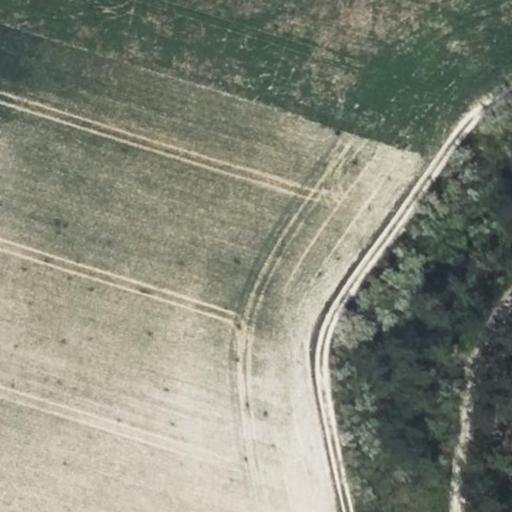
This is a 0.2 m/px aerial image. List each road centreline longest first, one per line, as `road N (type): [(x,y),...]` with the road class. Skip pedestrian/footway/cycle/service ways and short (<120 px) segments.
road 1 (track): [(347,511),(322,383),(323,341),(456,136),(511,96)]
road 2 (track): [(511,311),(471,420),(465,511)]
